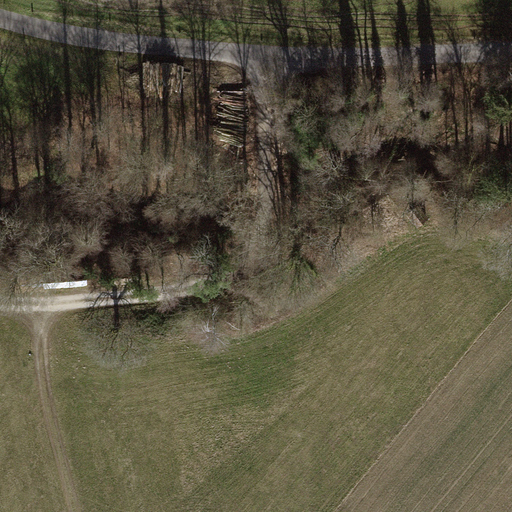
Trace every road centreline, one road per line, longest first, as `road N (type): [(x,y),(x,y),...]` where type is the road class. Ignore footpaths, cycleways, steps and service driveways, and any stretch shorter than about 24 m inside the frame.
road 1 (unclassified): [(0,17),(175,48),(511,60)]
road 2 (track): [(0,300),(193,292),(247,262),(262,220),(264,52)]
road 3 (track): [(76,511),(40,340),(52,303)]
